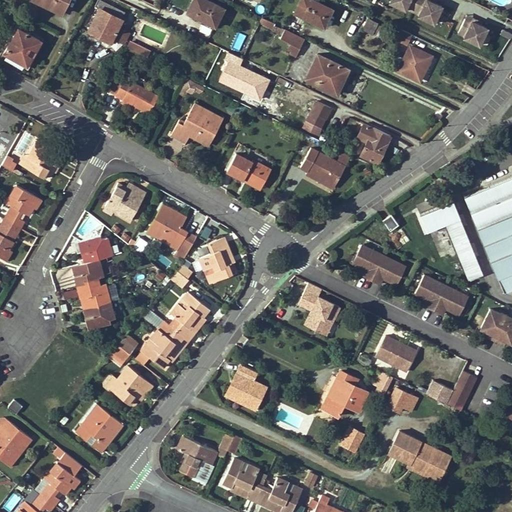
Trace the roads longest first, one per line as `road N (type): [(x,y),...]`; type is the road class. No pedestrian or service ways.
road 1 (residential): [(324,229),(444,139),(511,56)]
road 2 (residential): [(108,136),(5,321),(12,355)]
road 3 (residential): [(511,367),(293,262)]
road 4 (residential): [(120,463),(240,312)]
road 5 (unknown): [(463,117),(326,34)]
road 6 (residential): [(108,136),(233,217)]
road 7 (residential): [(108,136),(0,73)]
